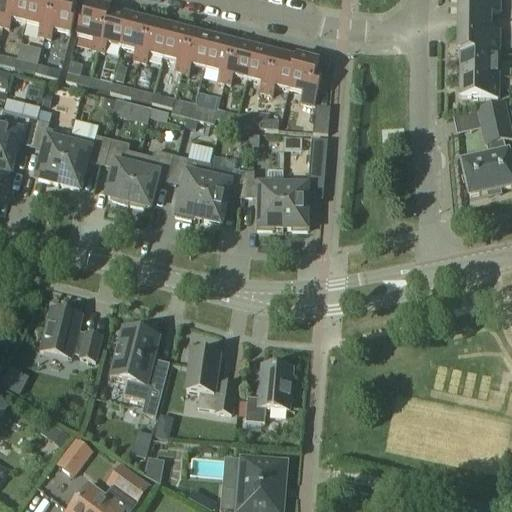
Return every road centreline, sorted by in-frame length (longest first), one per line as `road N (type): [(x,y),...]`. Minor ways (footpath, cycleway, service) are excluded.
road 1 (residential): [(443,273),(426,213),(417,31)]
road 2 (tertiary): [(207,287),(240,306),(319,312),(379,302),(419,279)]
road 3 (tertiary): [(419,279),(399,273),(322,287),(207,287)]
road 4 (tertiary): [(0,237),(207,287)]
road 5 (residential): [(417,31),(343,30),(209,0)]
